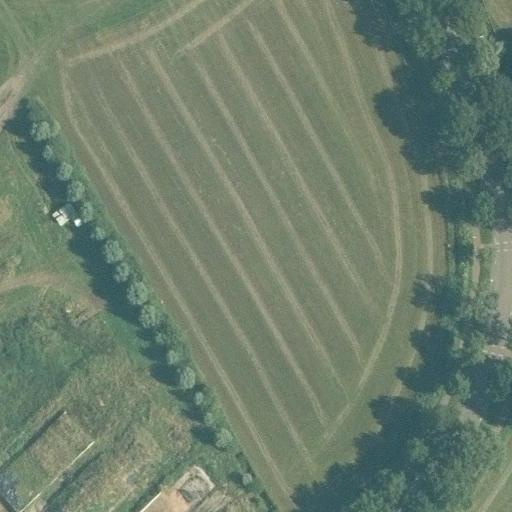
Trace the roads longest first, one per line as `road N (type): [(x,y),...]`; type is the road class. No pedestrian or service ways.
road 1 (tertiary): [(503,295),(507,247),(497,184),(431,0)]
road 2 (tertiary): [(405,511),(465,427),(503,295)]
